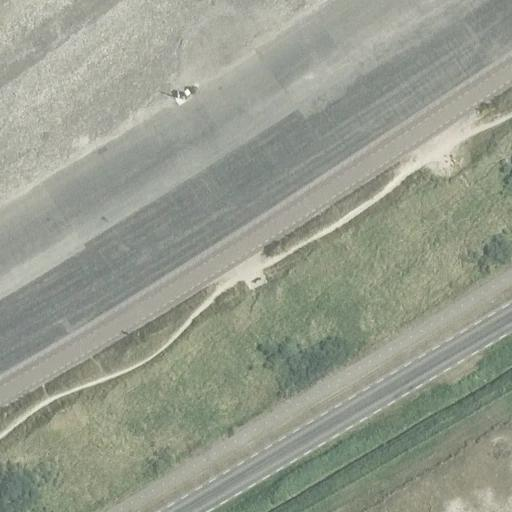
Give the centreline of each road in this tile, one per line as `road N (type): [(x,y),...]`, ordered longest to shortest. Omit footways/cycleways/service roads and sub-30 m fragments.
road 1 (unclassified): [(511,66),(238,248),(0,387)]
road 2 (secondary): [(182,511),(511,320)]
